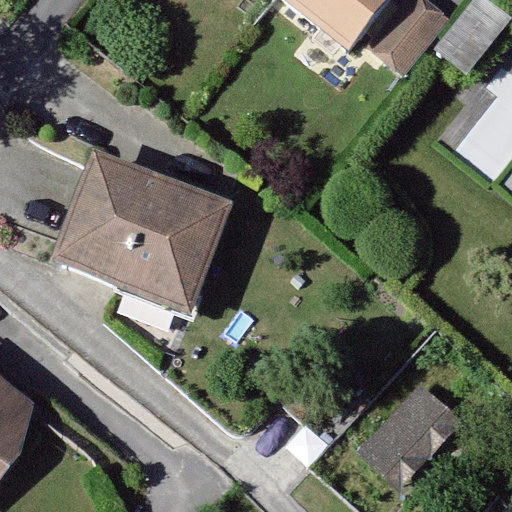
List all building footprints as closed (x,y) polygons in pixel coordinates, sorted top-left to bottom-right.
[(291,0),(350,47),(387,0),(291,0)] [(417,2),(374,55),(404,79),(447,25),(417,2)] [(511,33),(481,9),(440,60),(472,86),(511,36),(511,33)] [(226,202),(95,157),(61,253),(192,299),(226,202)] [(0,461),(44,400),(0,368),(0,461)] [(424,397),(365,459),(401,494),(460,431),(424,397)]
